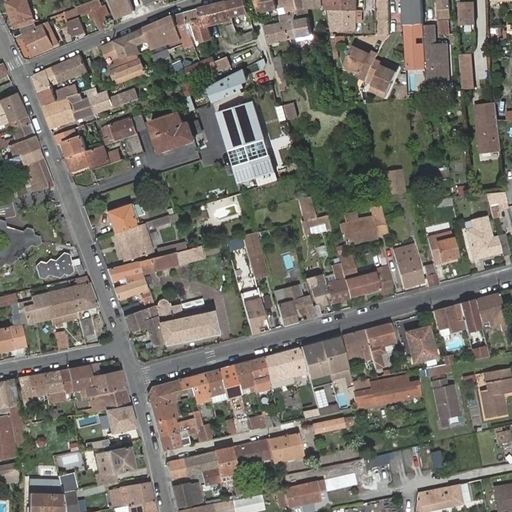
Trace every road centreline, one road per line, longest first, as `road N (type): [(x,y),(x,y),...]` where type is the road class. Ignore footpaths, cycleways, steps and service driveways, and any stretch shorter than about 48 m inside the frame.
road 1 (residential): [(134,377),(511,277)]
road 2 (residential): [(124,345),(20,74)]
road 3 (residential): [(20,74),(203,0)]
road 4 (unclassified): [(156,458),(291,424)]
road 5 (residential): [(0,370),(124,345)]
